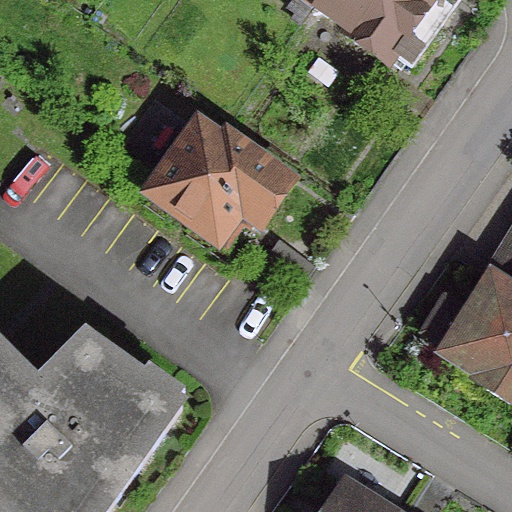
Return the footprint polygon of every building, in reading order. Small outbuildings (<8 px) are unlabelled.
[(295,0),(309,10),(315,0),(295,0)] [(315,0),(309,10),(316,15),(343,34),(340,38),(383,69),(391,58),(407,69),(427,42),(411,30),(432,0),(315,0)] [(205,140),(194,132),(146,200),(212,246),(234,214),(256,230),(285,188),(209,134),(205,140)] [(464,316),(441,302),(420,337),(442,351),(437,359),(474,381),(471,386),(511,411),(511,228),(497,252),(511,261),(496,285),(487,279),(464,316)] [(80,346),(32,393),(0,361),(0,511),(105,511),(176,413),(80,346)] [(380,511),(340,487),(323,511),(380,511)]
